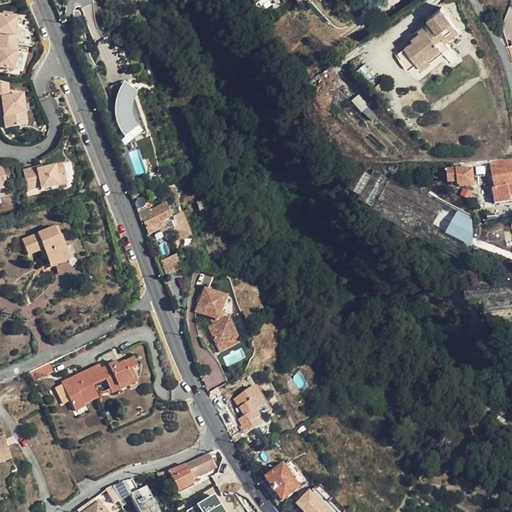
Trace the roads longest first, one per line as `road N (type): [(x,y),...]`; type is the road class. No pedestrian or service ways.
road 1 (tertiary): [(67,58),(160,299)]
road 2 (residential): [(160,299),(0,376)]
road 3 (residential): [(221,436),(112,478),(63,511)]
road 4 (tertiary): [(160,299),(221,436)]
road 5 (residential): [(67,58),(42,79),(54,126),(48,143),(20,155),(4,148)]
